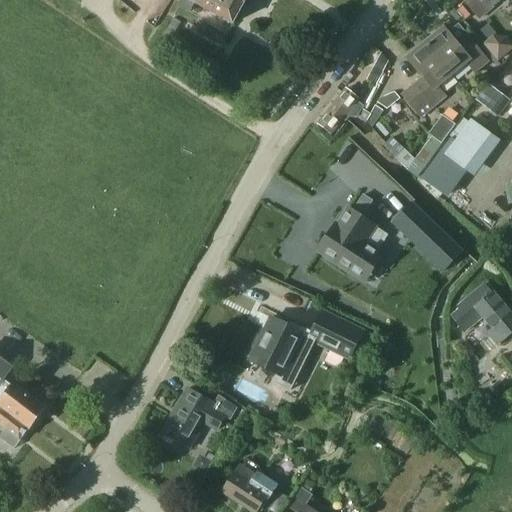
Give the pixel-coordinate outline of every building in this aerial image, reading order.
[(246,0),(181,0),(177,8),(189,15),(195,4),(233,25),(246,0)] [(461,0),(479,21),(504,0),(461,0)] [(461,49),(443,28),(424,44),(450,78),(466,65),(474,75),(489,64),(471,40),(461,49)] [(485,44),(501,60),(511,49),(511,45),(499,31),(485,44)] [(447,99),(438,88),(450,78),(424,44),(407,58),(423,78),(401,96),(422,120),(447,99)] [(318,124),(330,135),(342,120),(345,123),(349,119),(357,119),(364,107),(356,102),(358,100),(346,90),(318,124)] [(386,109),(401,101),(396,91),(381,99),(386,109)] [(377,115),(369,119),(381,139),(388,134),(377,115)] [(417,179),(418,178),(419,178),(456,126),(443,116),(429,135),(432,137),(415,161),(405,150),(396,159),(408,171),(407,172),(417,179)] [(474,178),(501,142),(471,120),(469,123),(464,119),(458,127),(456,126),(419,178),(445,197),(464,171),(474,178)] [(351,139),(343,148),(361,164),(369,155),(351,139)] [(412,204),(392,225),(443,273),(463,253),(412,204)] [(323,247),(319,253),(359,279),(364,282),(374,268),(381,257),(376,254),(388,236),(348,210),(343,219),(332,235),(331,235),(323,247)] [(498,346),(511,335),(511,315),(494,294),(493,295),(485,285),(457,308),(460,312),(452,318),(465,333),(483,318),(493,330),(488,334),(498,346)] [(249,361),(281,377),(289,363),(303,370),(316,346),(350,363),(366,333),(321,310),(311,331),(292,322),(293,321),(286,317),(283,324),(271,318),(249,361)] [(70,389),(81,372),(50,351),(39,367),(70,389)] [(14,387),(14,388),(4,380),(13,368),(0,358),(0,426),(5,430),(0,436),(0,439),(15,450),(30,429),(30,428),(44,409),(14,387)] [(501,380),(489,389),(499,402),(511,393),(501,380)] [(218,396),(214,404),(188,389),(162,434),(190,450),(205,425),(217,432),(225,418),(230,421),(237,410),(218,396)] [(240,466),(222,494),(249,511),(257,511),(258,511),(261,511),(272,496),(277,487),(257,474),(255,476),(242,468),(240,466)]
